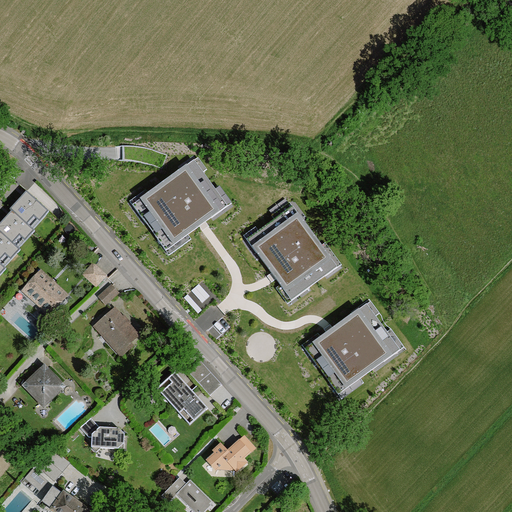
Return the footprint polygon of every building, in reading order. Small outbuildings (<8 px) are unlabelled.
[(193,159),(132,202),(166,250),(227,208),(193,159)] [(27,189),(11,207),(12,209),(28,223),(35,216),(39,220),(49,210),(27,189)] [(295,207),(247,240),(291,302),(338,268),(295,207)] [(12,209),(0,222),(0,230),(14,243),(20,236),(25,240),(35,229),(28,223),(12,209)] [(0,230),(0,260),(6,255),(10,259),(20,248),(14,243),(0,230)] [(94,264),(83,275),(96,287),(106,276),(94,264)] [(66,297),(40,274),(25,290),(50,314),(66,297)] [(201,283),(193,289),(204,302),(212,296),(201,283)] [(111,287),(100,297),(106,304),(118,294),(111,287)] [(374,301),(312,345),(345,391),(407,347),(374,301)] [(115,310),(96,326),(104,335),(107,333),(120,347),(127,341),(130,344),(138,336),(115,310)] [(202,361),(189,372),(211,396),(223,386),(202,361)] [(41,371),(25,386),(44,407),(65,387),(49,371),(41,371)] [(157,390),(174,408),(190,393),(184,387),(186,385),(176,373),(157,390)] [(196,399),(190,393),(174,408),(190,426),(208,409),(198,397),(196,399)] [(89,438),(92,438),(92,435),(100,428),(91,419),(81,429),(89,438)] [(124,449),(125,435),(120,429),(100,428),(92,435),(92,438),(92,448),(97,453),(102,448),(124,449)] [(217,453),(208,461),(217,470),(220,468),(222,470),(232,470),(234,468),(238,471),(247,463),(243,459),(255,449),(245,437),(230,451),(226,451),(221,446),(215,452),(217,453)] [(50,461),(41,471),(45,474),(53,464),(50,461)] [(49,482),(33,469),(25,479),(40,492),(49,482)] [(205,511),(215,503),(190,479),(187,483),(180,476),(162,495),(169,503),(176,495),(193,511),(205,511)] [(54,508),(63,496),(55,490),(46,503),(54,508)] [(54,508),(53,510),(56,511),(89,511),(64,494),(63,496),(54,508)]
